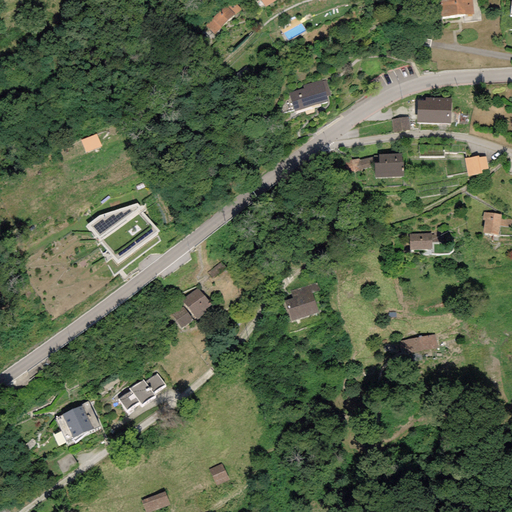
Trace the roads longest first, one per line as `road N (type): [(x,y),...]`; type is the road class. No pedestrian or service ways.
road 1 (tertiary): [(0,381),(319,141)]
road 2 (track): [(22,511),(202,381),(288,279)]
road 3 (tertiary): [(319,141),(411,86),(511,75)]
road 4 (residential): [(319,141),(437,134),(511,152)]
